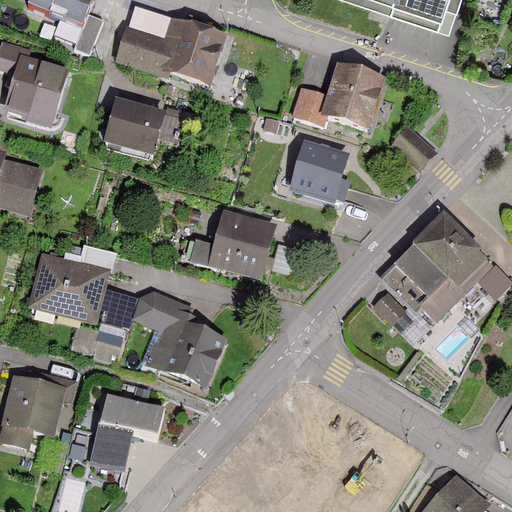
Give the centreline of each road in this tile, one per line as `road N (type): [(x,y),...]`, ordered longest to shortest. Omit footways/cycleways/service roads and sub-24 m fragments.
road 1 (residential): [(293,341),(497,121)]
road 2 (residential): [(242,15),(466,93),(497,121)]
road 3 (residential): [(293,341),(511,480)]
road 4 (residential): [(141,511),(293,341)]
